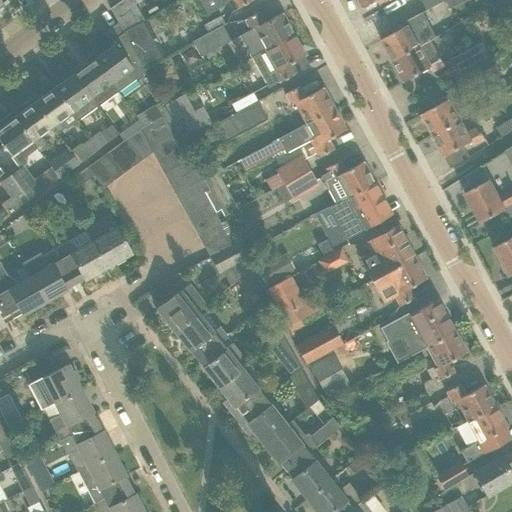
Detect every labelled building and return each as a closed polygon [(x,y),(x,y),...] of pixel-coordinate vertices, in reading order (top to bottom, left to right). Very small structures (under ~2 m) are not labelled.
[(144,21),(132,0),(120,0),(109,8),(116,22),(122,32),(141,22),(144,21)] [(135,0),(143,10),(158,0),(135,0)] [(215,0),(219,6),(230,0),(231,0),(236,9),(237,8),(251,1),(251,0),(215,0)] [(420,0),(427,11),(445,1),(446,0),(420,0)] [(281,13),(263,22),(258,12),(244,20),(243,20),(248,31),(239,36),(250,56),(264,49),(264,50),(293,34),(281,13)] [(392,61),(436,37),(422,12),(406,22),(408,25),(381,40),(392,61)] [(103,31),(112,44),(92,59),(111,84),(116,91),(143,71),(142,69),(122,32),(116,22),(103,31)] [(141,22),(122,32),(142,69),(161,59),(141,22)] [(230,42),(230,41),(221,26),(197,39),(191,42),(200,58),(230,42)] [(264,49),(251,56),(268,88),(277,83),(278,83),(292,75),(287,65),(304,55),(293,34),(264,50),(264,49)] [(431,40),(436,38),(436,37),(392,61),(404,82),(431,68),(433,71),(444,65),(431,40)] [(457,73),(489,56),(482,43),(450,60),(457,73)] [(465,91),(500,73),(492,57),(457,75),(465,91)] [(92,59),(72,73),(97,106),(116,91),(111,84),(92,59)] [(77,121),(97,106),(72,73),(52,88),(70,112),(77,121)] [(322,87),(304,97),(299,87),(285,94),(291,105),(294,103),(305,123),(277,138),(278,139),(333,109),(322,87)] [(33,102),(32,103),(55,134),(64,128),(59,120),(70,112),(52,88),(33,102)] [(435,107),(421,114),(433,136),(461,120),(471,114),(465,103),(458,90),(432,103),(435,107)] [(186,115),(192,112),(184,95),(165,105),(183,139),(195,133),(186,115)] [(32,103),(33,102),(30,98),(19,106),(19,110),(20,112),(13,117),(12,117),(38,152),(46,146),(39,135),(49,127),(55,135),(55,134),(32,103)] [(222,143),(266,120),(257,102),(213,125),(222,143)] [(327,140),(345,130),(333,109),(278,139),(285,153),(308,141),(312,148),(313,147),(319,157),(333,150),(327,140)] [(12,117),(13,117),(10,113),(0,120),(0,142),(9,155),(17,149),(21,155),(26,156),(35,149),(37,152),(38,152),(12,117)] [(143,127),(138,130),(152,150),(151,150),(151,151),(151,152),(156,161),(179,149),(177,145),(161,117),(143,127)] [(511,118),(496,128),(502,137),(511,131),(511,118)] [(138,119),(126,128),(131,135),(138,130),(143,127),(138,119)] [(478,126),(468,132),(461,120),(433,136),(444,157),(471,142),(473,146),(485,139),(478,126)] [(98,131),(89,138),(98,150),(107,143),(118,135),(110,125),(99,133),(98,131)] [(131,135),(127,138),(142,159),(151,152),(151,151),(151,150),(152,150),(138,130),(131,135)] [(78,165),(98,150),(89,138),(69,153),(78,165)] [(132,166),(142,159),(127,138),(116,145),(132,166)] [(243,171),(278,152),(273,142),(240,159),(236,161),(239,168),(241,167),(243,171)] [(123,173),(132,166),(116,145),(107,152),(123,173)] [(78,165),(69,153),(66,149),(46,164),(49,168),(50,168),(59,180),(78,165)] [(162,172),(185,160),(179,149),(156,161),(162,172)] [(113,181),(123,173),(107,152),(97,159),(113,181)] [(274,188),(308,170),(300,157),(275,172),(281,182),(273,187),(274,188)] [(102,189),(113,181),(97,159),(85,168),(91,176),(102,189)] [(168,183),(191,171),(185,160),(162,172),(168,183)] [(362,162),(344,171),(339,161),(324,168),(327,173),(320,176),(335,204),(374,183),(362,162)] [(49,168),(33,180),(22,165),(9,175),(27,201),(57,179),(58,180),(59,180),(50,168),(49,168)] [(85,168),(74,176),(80,184),(91,176),(85,168)] [(291,201),(317,185),(308,170),(274,188),(284,204),(291,200),(291,201)] [(174,193),(197,181),(191,171),(168,183),(174,193)] [(10,215),(27,201),(9,175),(0,181),(0,187),(8,198),(1,203),(10,215)] [(511,189),(499,197),(489,179),(464,193),(481,223),(506,209),(505,207),(511,203),(511,189)] [(179,204),(202,192),(197,181),(174,193),(179,204)] [(335,204),(329,207),(346,239),(373,224),(368,214),(385,204),(374,183),(335,204)] [(185,214),(208,202),(202,192),(179,204),(185,214)] [(191,225),(214,212),(208,202),(185,214),(191,225)] [(39,222),(46,219),(39,204),(32,208),(33,211),(32,211),(39,222)] [(197,236),(220,224),(214,212),(191,225),(197,236)] [(130,253),(117,229),(108,214),(83,228),(105,267),(130,253)] [(202,246),(230,230),(225,221),(220,224),(197,236),(202,246)] [(360,259),(372,280),(414,257),(397,225),(365,243),(370,253),(360,259)] [(84,231),(54,249),(70,277),(74,285),(83,280),(105,267),(83,228),(84,231)] [(231,242),(235,239),(230,230),(202,246),(208,257),(232,244),(231,242)] [(253,232),(246,235),(251,245),(258,241),(253,232)] [(511,237),(494,247),(510,277),(511,275),(511,237)] [(252,270),(236,241),(235,239),(231,242),(232,244),(208,257),(218,274),(226,270),(234,283),(238,280),(238,281),(252,270)] [(325,239),(316,244),(323,258),(333,253),(332,252),(325,239)] [(43,269),(29,277),(43,302),(65,289),(74,285),(70,277),(54,249),(41,256),(43,269)] [(394,296),(399,307),(414,299),(408,288),(426,278),(414,257),(372,280),(383,301),(394,296)] [(15,285),(5,278),(0,268),(0,299),(8,313),(17,307),(21,315),(43,302),(29,277),(15,285)] [(249,297),(262,287),(252,270),(238,281),(249,297)] [(290,277),(264,291),(270,301),(283,327),(309,314),(298,293),(290,277)] [(198,312),(206,306),(188,283),(156,309),(174,331),(198,313),(198,312)] [(421,308),(382,329),(389,341),(402,335),(412,354),(427,346),(454,331),(443,310),(437,299),(421,308)] [(198,313),(174,331),(190,351),(196,360),(203,355),(219,341),(226,335),(219,326),(213,331),(198,313)] [(269,348),(282,337),(274,321),(259,335),(269,348)] [(331,327),(296,346),(305,364),(340,345),(331,327)] [(448,362),(466,353),(454,331),(427,346),(438,366),(434,369),(440,380),(453,373),(448,362)] [(282,337),(269,348),(283,366),(294,358),(282,337)] [(203,355),(196,360),(202,367),(218,387),(241,368),(248,363),(232,343),(225,348),(219,341),(203,355)] [(327,394),(344,385),(329,358),(312,367),(327,394)] [(396,362),(368,378),(378,396),(407,380),(397,362),(396,362)] [(40,410),(52,404),(80,390),(66,364),(27,385),(40,410)] [(256,389),(257,388),(241,368),(218,387),(230,403),(226,406),(236,418),(263,397),(256,389)] [(305,378),(293,387),(305,409),(308,407),(317,400),(305,378)] [(483,385),(465,394),(459,384),(444,392),(450,404),(455,401),(466,422),(495,406),(483,385)] [(91,413),(80,390),(52,404),(58,415),(48,420),(59,441),(89,425),(96,422),(91,413)] [(0,411),(9,428),(21,421),(7,395),(0,398),(0,411)] [(404,426),(434,410),(425,395),(384,417),(392,431),(403,425),(404,426)] [(270,404),(269,405),(263,397),(236,418),(245,430),(249,427),(262,443),(287,424),(270,404)] [(460,451),(466,462),(510,439),(504,428),(506,427),(495,406),(466,422),(477,442),(460,451)] [(307,453),(338,427),(331,418),(308,436),(308,434),(297,437),(287,424),(262,443),(278,463),(285,471),(307,453)] [(89,425),(59,441),(66,455),(68,454),(76,472),(112,453),(101,431),(96,422),(89,425)] [(7,440),(7,439),(7,438),(0,441),(0,451),(2,456),(12,451),(7,440)] [(511,478),(508,472),(511,470),(511,451),(500,458),(500,457),(473,473),(486,496),(511,480),(511,478)] [(112,453),(76,472),(92,503),(91,504),(121,489),(129,485),(124,476),(112,453)] [(314,460),(313,461),(307,453),(285,471),(291,466),(297,474),(290,479),(306,499),(330,480),(314,460)] [(443,491),(467,476),(458,462),(434,477),(435,478),(425,485),(432,496),(442,490),(443,491)] [(20,490),(30,485),(21,468),(11,473),(20,490)] [(40,492),(51,486),(45,474),(34,480),(40,492)] [(330,480),(306,499),(316,511),(347,511),(362,501),(361,500),(351,509),(345,502),(346,501),(330,480)] [(28,507),(38,502),(30,485),(20,490),(28,507)] [(121,489),(91,504),(95,511),(142,511),(133,494),(129,485),(121,489)] [(466,507),(462,500),(460,498),(434,511),(467,511),(465,507),(466,507)] [(347,511),(370,511),(362,501),(347,511)]
